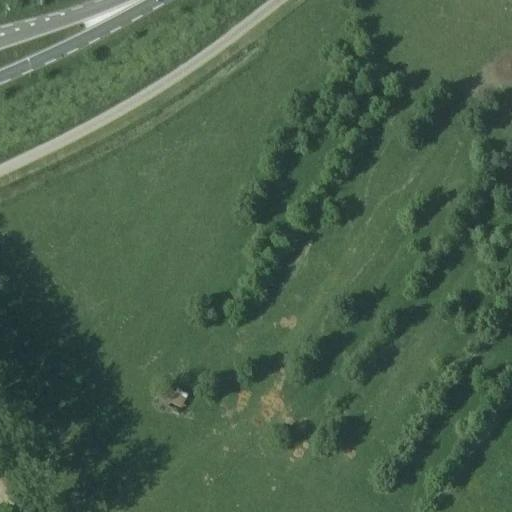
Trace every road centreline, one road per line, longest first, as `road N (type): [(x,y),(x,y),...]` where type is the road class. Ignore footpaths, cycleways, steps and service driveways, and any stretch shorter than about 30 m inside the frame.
road 1 (unclassified): [(0,172),(133,103),(277,0)]
road 2 (secondary): [(0,77),(156,0)]
road 3 (secondary): [(119,0),(0,43)]
